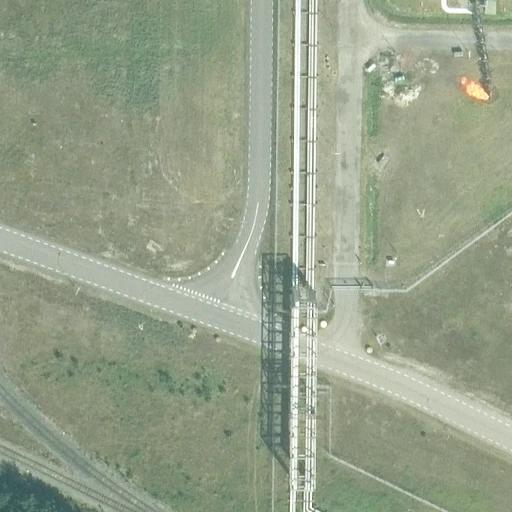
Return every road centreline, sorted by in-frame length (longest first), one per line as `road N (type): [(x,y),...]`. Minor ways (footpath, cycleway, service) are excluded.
road 1 (unclassified): [(511,441),(331,359),(0,240)]
road 2 (unknown): [(511,38),(355,37),(331,359)]
